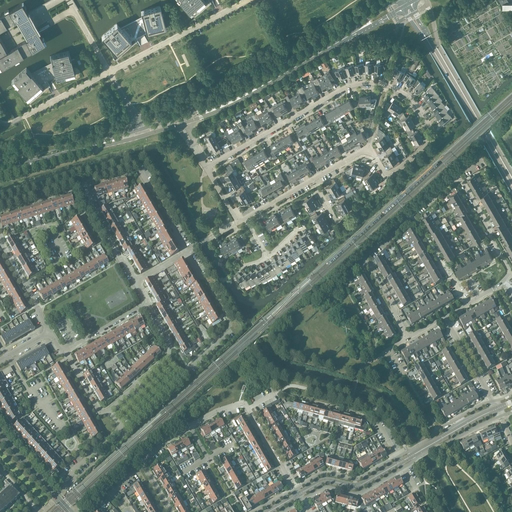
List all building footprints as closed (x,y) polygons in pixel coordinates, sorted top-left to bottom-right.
[(177,0),(191,15),(206,3),(204,0),(177,0)] [(511,3),(510,4),(507,0),(498,0),(503,7),(503,10),(511,9),(511,3)] [(0,16),(0,65),(2,68),(45,43),(29,16),(28,14),(22,3),(0,16)] [(142,17),(120,28),(117,24),(102,37),(105,40),(116,54),(131,41),(147,33),(166,28),(162,11),(160,6),(141,11),(142,17)] [(75,75),(71,58),(69,51),(50,56),(52,64),(31,74),(26,69),(12,81),(16,87),(28,100),(43,87),(41,85),(56,77),(56,80),(75,75)] [(366,75),(369,75),(370,75),(370,74),(371,74),(371,72),(375,72),(375,65),(374,65),(374,62),(370,62),(370,64),(365,64),(365,65),(366,65),(366,72),(366,75)] [(366,72),(366,65),(365,65),(364,65),(364,63),(355,65),(356,66),(357,73),(357,76),(360,76),(361,76),(361,75),(362,75),(362,74),(362,73),(366,72)] [(384,73),(385,67),(384,67),(384,63),(380,63),(380,64),(375,64),(375,65),(375,72),(375,75),(378,76),(378,75),(379,75),(379,74),(379,73),(384,73)] [(357,73),(356,66),(354,67),(354,65),(346,67),(346,69),(346,68),(348,75),(349,78),(352,77),(353,77),(353,76),(353,75),(353,74),(357,73)] [(341,81),(344,80),(344,79),(345,79),(345,78),(344,77),(348,75),(346,68),(346,69),(345,69),(344,67),(335,71),(337,76),(338,75),(341,81)] [(395,69),(392,76),(397,78),(396,79),(396,80),(397,81),(400,82),(405,73),(401,71),(402,69),(398,67),(397,70),(395,69)] [(327,72),(327,74),(323,76),(329,88),(334,85),(333,82),(335,81),(329,71),(327,72)] [(407,73),(403,80),(407,83),(406,84),(406,85),(406,86),(409,88),(416,79),(415,78),(416,77),(410,72),(408,74),(407,73)] [(317,78),(315,80),(318,86),(321,84),(324,90),(329,88),(323,76),(318,79),(317,78)] [(308,85),(309,88),(314,96),(319,93),(316,87),(318,86),(315,80),(314,78),(311,79),(313,82),(308,85)] [(421,83),(418,80),(412,86),(416,89),(415,90),(414,90),(414,91),(415,91),(415,92),(418,94),(425,87),(424,86),(426,84),(423,81),(421,83)] [(302,87),(300,88),(303,94),(306,93),(310,99),(314,96),(309,88),(305,90),(302,87)] [(426,100),(435,91),(431,87),(422,95),(425,98),(423,100),(424,101),(426,100)] [(301,96),(303,94),(300,88),(297,90),(299,93),(295,96),(300,105),(305,102),(301,96)] [(429,104),(439,95),(435,91),(436,91),(435,91),(426,100),(429,102),(426,105),(428,106),(429,104)] [(295,108),(300,105),(295,96),(290,99),(288,95),(285,97),(289,103),(291,101),(295,108)] [(432,110),(442,100),(438,96),(439,96),(439,95),(429,104),(432,107),(429,109),(431,111),(432,110)] [(357,107),(366,107),(366,105),(365,96),(359,97),(360,100),(355,101),(357,107)] [(371,99),(371,96),(365,96),(366,105),(366,107),(371,106),(372,108),(375,108),(377,99),(371,99)] [(285,100),(277,104),(283,114),(284,116),(288,113),(287,112),(288,111),(286,107),(288,106),(285,100)] [(355,109),(357,107),(355,101),(351,103),(349,100),(345,103),(349,110),(354,107),(355,109)] [(442,100),(432,110),(435,112),(432,115),(433,116),(435,115),(445,105),(441,101),(442,100)] [(386,111),(391,115),(393,112),(398,105),(393,102),(391,104),(388,103),(385,109),(387,110),(386,111)] [(277,104),(277,103),(272,106),(273,107),(270,108),(272,112),(273,114),(276,113),(278,117),(283,114),(277,104)] [(349,110),(345,103),(340,105),(344,113),(349,110)] [(340,116),(344,113),(340,105),(335,108),(340,116)] [(402,108),(398,105),(393,112),(397,115),(396,117),(399,118),(404,114),(400,111),(402,108)] [(445,106),(445,105),(435,115),(437,118),(435,120),(436,121),(437,120),(448,111),(444,107),(445,106)] [(267,110),(263,113),(263,114),(269,123),(273,120),(270,114),(272,112),(270,108),(269,106),(266,108),(267,110)] [(335,118),(340,116),(335,108),(331,111),(335,118)] [(330,121),(335,118),(331,111),(326,114),(327,117),(325,118),(328,124),(331,123),(330,121)] [(448,111),(437,120),(440,123),(438,125),(439,126),(442,124),(444,126),(453,118),(447,112),(448,111)] [(269,123),(263,114),(263,113),(258,115),(257,113),(254,115),(258,121),(260,119),(264,126),(269,123)] [(404,114),(399,118),(398,119),(402,126),(405,125),(412,121),(409,116),(406,117),(404,114)] [(254,115),(251,116),(252,117),(247,120),(248,121),(254,131),(259,129),(255,122),(258,121),(254,115)] [(320,127),(321,129),(328,124),(325,118),(322,119),(320,116),(316,119),(320,127)] [(315,130),(320,127),(316,119),(311,122),(315,130)] [(242,122),(239,123),(243,129),(246,134),(248,133),(249,134),(254,131),(248,121),(243,124),(242,122)] [(415,125),(412,121),(405,125),(407,130),(406,131),(407,133),(413,130),(412,127),(415,125)] [(311,132),(315,130),(311,122),(306,125),(311,132)] [(239,128),(234,131),(239,140),(244,137),(240,131),(243,129),(239,123),(237,125),(239,128)] [(308,134),(311,132),(306,125),(305,126),(304,124),(301,126),(302,127),(307,137),(309,135),(308,134)] [(307,137),(302,127),(301,126),(297,128),(298,130),(297,130),(298,133),(296,135),(299,141),(307,137)] [(360,129),(362,132),(357,135),(361,142),(366,139),(364,135),(366,133),(363,127),(360,129)] [(386,142),(388,141),(385,136),(386,135),(385,133),(379,128),(377,134),(380,139),(376,141),(379,146),(386,142)] [(206,143),(215,138),(217,136),(214,132),(213,132),(212,129),(206,133),(207,136),(203,138),(206,143)] [(234,143),(239,140),(234,131),(229,134),(227,130),(224,132),(226,135),(227,136),(228,138),(231,136),(234,143)] [(415,132),(413,130),(407,133),(409,136),(410,135),(413,140),(421,135),(418,131),(415,132)] [(357,135),(355,132),(351,135),(357,145),(358,144),(359,145),(362,143),(361,142),(357,135)] [(292,137),(290,134),(285,137),(289,145),(294,142),(295,144),(298,142),(294,136),(292,137)] [(351,135),(346,138),(352,148),(357,145),(351,135)] [(424,140),(421,135),(413,140),(416,145),(413,146),(415,149),(421,145),(420,143),(424,140)] [(280,140),(285,149),(290,146),(289,145),(285,137),(280,140)] [(209,148),(217,143),(215,138),(206,143),(209,148)] [(353,149),(352,148),(346,138),(341,140),(342,141),(339,143),(343,149),(345,147),(347,150),(348,150),(349,151),(353,149)] [(276,143),(281,152),(285,149),(280,140),(276,143)] [(389,147),(386,142),(379,146),(381,151),(384,149),(386,152),(392,148),(390,146),(389,147)] [(220,147),(217,143),(209,148),(207,148),(210,152),(211,152),(213,152),(215,154),(223,149),(222,146),(220,147)] [(281,152),(276,143),(271,145),(272,148),(270,150),(275,159),(277,157),(276,154),(281,152)] [(340,150),(343,149),(339,143),(337,144),(337,146),(333,149),(337,156),(342,153),(340,150)] [(397,156),(394,151),(393,151),(392,148),(386,152),(387,155),(384,156),(387,161),(395,157),(397,156)] [(327,149),(322,152),(323,154),(328,162),(332,159),(328,151),(327,149)] [(331,150),(328,151),(332,159),(337,156),(333,149),(331,150)] [(264,161),(269,159),(272,157),(268,151),(265,153),(264,150),(259,152),(264,161)] [(254,155),(260,165),(265,162),(264,161),(259,152),(254,155)] [(323,154),(319,157),(323,164),(328,162),(323,154)] [(250,158),(255,168),(260,165),(254,155),(250,158)] [(323,164),(319,157),(318,155),(314,157),(313,156),(309,158),(314,166),(316,164),(318,167),(323,164)] [(395,157),(387,161),(390,166),(393,164),(395,167),(401,163),(399,161),(397,162),(395,157)] [(244,165),(247,171),(248,172),(255,168),(250,158),(245,161),(246,164),(244,165)] [(312,167),(308,161),(301,165),(306,174),(311,171),(309,168),(312,167)] [(359,165),(355,164),(355,165),(354,165),(353,167),(345,172),(348,176),(351,174),(357,176),(359,166),(359,165)] [(228,180),(235,176),(237,175),(237,174),(235,170),(234,170),(231,165),(226,167),(228,170),(226,171),(228,174),(225,176),(228,180)] [(306,174),(301,165),(296,168),(297,169),(302,177),(306,174)] [(364,166),(361,165),(360,166),(359,166),(357,176),(362,177),(363,178),(369,170),(367,169),(365,168),(364,167),(364,166)] [(291,169),(293,172),(297,179),(302,177),(297,169),(296,168),(296,167),(291,169)] [(372,172),(369,170),(363,178),(364,179),(367,184),(376,179),(373,174),(370,176),(369,175),(372,172)] [(292,182),(297,179),(293,172),(288,175),(287,173),(284,175),(288,181),(290,179),(292,182)] [(281,173),(278,175),(281,179),(276,182),(280,189),(285,186),(283,183),(286,182),(282,176),(281,173)] [(469,181),(470,184),(481,178),(480,176),(477,178),(475,175),(467,180),(468,182),(469,181)] [(228,180),(230,185),(238,181),(235,176),(228,180)] [(339,187),(336,183),(334,178),(328,182),(328,184),(330,186),(326,189),(329,193),(339,187)] [(472,189),(480,185),(478,182),(482,180),(481,178),(470,184),(472,187),(471,187),(472,189)] [(125,192),(124,189),(128,188),(126,179),(120,180),(123,189),(122,190),(123,192),(125,192)] [(376,179),(367,184),(370,189),(369,190),(370,192),(376,189),(375,186),(379,184),(378,183),(379,182),(377,179),(376,179)] [(238,191),(244,187),(246,186),(244,182),(242,183),(240,180),(238,181),(230,185),(233,190),(236,188),(238,191)] [(275,192),(280,189),(276,182),(271,184),(275,192)] [(275,192),(271,184),(270,183),(266,185),(271,195),(275,192)] [(142,185),(134,190),(136,194),(134,195),(135,197),(137,196),(137,195),(145,190),(142,185)] [(271,195),(266,185),(258,190),(262,196),(264,194),(266,197),(271,195)] [(476,193),(486,187),(485,186),(482,188),(480,185),(472,189),(473,191),(474,191),(476,193)] [(97,197),(101,196),(102,196),(100,187),(92,189),(92,191),(95,190),(97,197)] [(245,190),(244,187),(238,191),(239,193),(236,195),(239,200),(247,196),(244,191),(245,190)] [(343,195),(342,192),(343,192),(340,187),(339,187),(329,193),(332,198),(336,196),(337,198),(343,195)] [(481,197),(480,197),(486,194),(484,191),(487,189),(486,187),(476,193),(477,196),(476,197),(478,199),(481,197)] [(137,195),(137,196),(140,200),(148,195),(145,190),(137,195)] [(449,203),(460,197),(458,194),(459,193),(458,191),(455,193),(454,194),(451,195),(449,196),(451,199),(448,201),(449,203)] [(482,202),(490,197),(489,194),(492,193),(491,191),(486,194),(480,197),(481,197),(482,200),(481,200),(482,202)] [(74,195),(66,197),(69,206),(68,206),(69,209),(71,208),(70,206),(74,205),(72,197),(74,197),(74,195)] [(151,200),(148,195),(140,200),(142,203),(140,205),(141,207),(143,205),(142,204),(151,200)] [(252,202),(251,200),(248,195),(247,196),(239,200),(242,205),(245,203),(246,206),(252,202)] [(304,201),(307,206),(315,201),(312,196),(308,199),(307,196),(301,200),(302,202),(304,201)] [(335,207),(337,211),(338,210),(349,204),(344,197),(338,200),(340,203),(336,205),(336,206),(335,207)] [(455,206),(463,201),(462,199),(461,199),(460,197),(449,203),(450,204),(453,203),(455,206)] [(486,206),(496,200),(495,199),(492,200),(490,197),(482,202),(483,204),(484,204),(486,206)] [(151,200),(142,204),(143,205),(145,209),(153,204),(151,200)] [(488,212),(496,207),(494,204),(497,202),(496,200),(486,206),(487,209),(486,210),(488,212)] [(318,206),(315,201),(307,206),(309,211),(308,212),(309,215),(315,211),(314,209),(318,206)] [(455,212),(465,206),(463,203),(464,203),(463,201),(455,206),(457,209),(454,210),(455,212)] [(156,209),(153,204),(145,209),(147,213),(145,214),(146,216),(148,214),(156,209)] [(349,204),(338,210),(337,211),(340,215),(341,214),(341,215),(345,212),(347,215),(353,212),(349,204)] [(112,211),(114,209),(113,208),(111,209),(108,205),(100,210),(103,215),(111,210),(112,211)] [(293,210),(291,206),(286,209),(291,218),(295,215),(296,217),(299,215),(296,209),(293,210)] [(459,212),(460,215),(466,212),(469,210),(467,208),(466,209),(465,206),(455,212),(456,214),(459,212)] [(491,216),(502,210),(501,208),(498,210),(496,207),(488,212),(489,213),(490,213),(491,216)] [(150,218),(159,214),(156,209),(148,214),(150,218)] [(281,218),(284,224),(292,219),(291,218),(286,209),(281,212),(283,216),(281,218)] [(114,215),(112,211),(111,210),(103,215),(106,219),(114,215)] [(493,221),(501,216),(499,213),(502,211),(502,210),(491,216),(493,218),(492,219),(493,221)] [(424,221),(425,223),(433,218),(432,215),(435,213),(434,211),(423,217),(425,220),(424,221)] [(460,215),(455,218),(456,220),(459,218),(461,221),(469,216),(468,214),(467,215),(466,212),(460,215)] [(313,218),(316,223),(325,218),(322,213),(318,215),(316,213),(310,216),(312,219),(313,218)] [(159,214),(150,218),(153,222),(150,223),(151,225),(154,224),(153,223),(161,218),(159,214)] [(281,225),(284,224),(281,218),(278,219),(276,215),(275,215),(274,214),(271,216),(271,217),(271,218),(276,226),(281,224),(281,225)] [(117,220),(119,219),(118,217),(116,218),(114,215),(106,219),(108,224),(117,219),(117,220)] [(461,227),(471,221),(469,219),(470,218),(469,216),(461,221),(463,224),(460,226),(461,227)] [(497,225),(507,219),(506,217),(503,219),(501,216),(493,221),(494,223),(495,222),(497,225)] [(82,222),(79,217),(71,222),(73,225),(73,226),(82,222)] [(156,228),(164,223),(161,218),(153,223),(154,224),(156,228)] [(271,229),(276,226),(271,218),(266,221),(268,225),(266,226),(269,232),(272,231),(271,229)] [(316,223),(319,228),(328,223),(325,218),(316,223)] [(435,221),(433,218),(425,223),(426,225),(427,224),(429,227),(439,221),(438,219),(435,221)] [(119,224),(117,220),(117,219),(108,224),(111,229),(119,224)] [(498,230),(507,225),(505,222),(508,221),(507,219),(497,225),(498,228),(497,228),(498,230)] [(440,223),(439,221),(429,227),(430,230),(429,230),(431,232),(439,227),(437,224),(440,223)] [(466,230),(475,225),(473,223),(473,224),(471,221),(461,227),(462,229),(465,227),(466,230)] [(73,225),(71,227),(72,229),(74,227),(76,231),(84,226),(82,222),(73,226),(73,225)] [(159,232),(165,229),(167,228),(164,223),(156,228),(159,232)] [(330,227),(328,223),(319,228),(322,232),(320,233),(322,236),(328,233),(326,230),(330,227)] [(122,229),(125,228),(124,226),(121,228),(119,224),(111,229),(114,233),(122,229)] [(466,237),(476,231),(475,228),(476,227),(475,225),(466,230),(468,233),(465,235),(466,237)] [(502,234),(511,228),(511,227),(508,228),(507,225),(498,230),(500,232),(502,234)] [(79,236),(87,231),(84,226),(76,231),(78,235),(79,236)] [(440,230),(439,227),(431,232),(432,234),(433,234),(434,236),(445,230),(444,229),(440,230)] [(504,240),(511,235),(510,232),(511,230),(511,228),(502,234),(504,237),(503,238),(504,240)] [(125,233),(122,229),(114,233),(117,238),(125,233)] [(159,238),(167,233),(165,229),(159,232),(156,233),(157,234),(159,238)] [(304,234),(301,236),(307,247),(312,244),(307,236),(308,235),(306,230),(303,232),(304,234)] [(407,236),(408,239),(417,234),(416,232),(415,232),(413,230),(403,236),(404,237),(407,236)] [(445,230),(434,236),(436,239),(435,239),(436,241),(444,237),(442,234),(445,232),(445,230)] [(78,235),(76,236),(77,238),(79,236),(82,240),(90,236),(87,231),(79,236),(78,235)] [(472,239),(480,235),(479,233),(478,233),(476,231),(466,237),(467,238),(470,236),(472,239)] [(128,239),(130,237),(129,236),(127,237),(125,233),(117,238),(119,243),(127,238),(128,239)] [(162,244),(162,243),(170,238),(167,233),(159,238),(161,242),(159,244),(160,245),(162,244)] [(418,236),(417,234),(408,239),(410,242),(407,243),(408,245),(418,239),(417,236),(418,236)] [(300,238),(297,240),(303,251),(308,248),(307,247),(301,236),(300,235),(299,236),(300,238)] [(472,239),(473,242),(470,244),(471,246),(482,240),(480,237),(481,237),(480,235),(472,239)] [(18,241),(20,240),(19,238),(17,240),(15,236),(7,240),(9,245),(18,241)] [(84,245),(93,240),(90,236),(82,240),(84,244),(84,245)] [(231,241),(232,240),(237,249),(238,251),(245,246),(241,240),(239,242),(236,238),(235,237),(231,239),(231,241)] [(444,237),(436,241),(437,243),(438,243),(440,246),(450,240),(449,238),(446,240),(444,237)] [(128,239),(127,238),(119,243),(122,247),(130,243),(128,239)] [(162,244),(165,248),(173,243),(170,238),(162,243),(162,244)] [(296,242),(293,244),(299,255),(304,252),(303,251),(297,240),(296,239),(294,240),(296,242)] [(412,245),(414,248),(422,243),(421,241),(420,242),(418,239),(408,245),(409,247),(412,245)] [(84,244),(81,245),(82,247),(85,246),(87,250),(95,245),(93,240),(84,245),(84,244)] [(232,252),(237,249),(232,240),(231,241),(227,243),(232,252)] [(441,251),(450,246),(448,243),(451,241),(450,240),(440,246),(441,248),(440,249),(441,251)] [(18,241),(9,245),(12,250),(20,245),(18,241)] [(222,246),(224,250),(222,252),(225,258),(228,256),(227,255),(232,252),(227,243),(226,242),(222,244),(223,246),(222,246)] [(133,247),(130,243),(122,247),(125,252),(127,251),(133,247)] [(176,247),(173,243),(165,248),(167,251),(164,253),(165,255),(168,253),(167,252),(176,247)] [(295,259),(300,256),(299,255),(293,244),(292,243),(290,244),(292,247),(288,249),(295,259)] [(423,245),(422,243),(414,248),(416,251),(413,253),(413,254),(424,248),(422,246),(423,245)] [(23,251),(26,249),(25,248),(22,249),(20,245),(12,250),(15,255),(23,250),(23,251)] [(133,247),(127,251),(130,255),(138,251),(136,247),(135,246),(133,247)] [(450,246),(441,251),(442,253),(443,252),(445,255),(455,249),(454,247),(451,249),(450,246)] [(167,252),(168,253),(170,257),(178,252),(176,247),(167,252)] [(295,259),(288,249),(288,247),(286,248),(288,251),(284,253),(290,264),(291,263),(296,261),(295,259)] [(417,254),(419,257),(427,253),(426,251),(425,251),(424,248),(413,254),(414,256),(417,254)] [(143,253),(140,249),(138,251),(130,255),(132,260),(140,255),(141,256),(144,255),(143,253)] [(456,251),(455,249),(445,255),(447,258),(446,258),(447,260),(455,256),(453,252),(456,251)] [(484,254),(488,263),(490,261),(490,260),(493,259),(487,249),(485,250),(487,253),(484,254)] [(23,250),(15,255),(17,259),(26,255),(23,251),(23,250)] [(280,257),(285,266),(286,266),(290,264),(291,265),(291,263),(290,264),(284,253),(283,251),(282,252),(283,255),(280,257)] [(377,266),(385,262),(387,260),(382,252),(381,253),(376,258),(377,260),(374,262),(375,264),(376,263),(377,266)] [(418,262),(419,264),(429,258),(428,255),(429,254),(427,253),(419,257),(421,260),(418,262)] [(479,253),(477,254),(483,264),(486,263),(487,264),(488,263),(484,254),(481,256),(479,253)] [(483,264),(477,254),(476,255),(477,258),(474,260),(479,268),(481,267),(481,266),(483,264)] [(29,260),(31,259),(30,257),(28,258),(26,255),(17,259),(20,264),(28,259),(29,260)] [(98,258),(94,260),(99,268),(104,266),(99,257),(100,257),(98,255),(97,256),(98,258)] [(99,257),(104,266),(108,263),(104,255),(100,257),(99,257)] [(132,260),(135,265),(143,260),(141,256),(140,255),(132,260)] [(285,266),(280,257),(279,255),(278,256),(279,259),(276,261),(282,272),(287,269),(286,266),(285,266)] [(274,262),(271,264),(277,275),(282,272),(276,261),(274,258),(273,259),(274,262)] [(423,264),(425,267),(433,262),(432,260),(431,260),(429,258),(419,264),(420,265),(423,264)] [(470,258),(468,259),(474,270),(477,268),(477,269),(479,268),(474,260),(471,262),(470,258)] [(31,264),(29,260),(28,259),(20,264),(23,269),(31,264)] [(468,263),(465,265),(470,273),(472,272),(471,271),(474,270),(468,259),(466,260),(468,263)] [(89,263),(85,266),(90,274),(94,271),(90,263),(90,262),(89,260),(87,261),(89,263)] [(94,260),(90,262),(90,263),(94,271),(99,268),(94,260)] [(146,266),(149,264),(148,262),(145,264),(143,260),(135,265),(138,269),(146,265),(146,266)] [(174,264),(177,268),(177,269),(185,265),(183,260),(174,264)] [(378,269),(379,271),(387,266),(386,263),(389,262),(388,260),(387,260),(385,262),(377,266),(379,269),(378,269)] [(424,273),(435,267),(433,264),(434,264),(433,262),(425,267),(426,270),(423,271),(424,273)] [(266,267),(272,278),(277,275),(271,264),(268,266),(266,263),(264,264),(266,267)] [(34,269),(37,268),(36,266),(33,268),(31,264),(23,269),(26,273),(34,269)] [(470,273),(465,265),(462,267),(460,264),(459,265),(465,275),(467,274),(468,275),(470,273)] [(79,269),(76,271),(80,279),(85,276),(80,268),(81,268),(80,265),(78,266),(79,269)] [(149,270),(146,266),(146,265),(138,269),(140,274),(149,270)] [(178,270),(180,274),(188,269),(185,265),(177,269),(177,268),(174,270),(175,272),(178,270)] [(465,275),(459,265),(457,266),(459,269),(456,271),(460,279),(462,278),(462,277),(465,275)] [(90,274),(85,266),(81,268),(80,268),(85,276),(90,274)] [(259,267),(261,270),(267,280),(272,278),(266,267),(263,269),(261,266),(259,267)] [(381,273),(383,275),(393,269),(392,268),(389,269),(387,266),(379,271),(380,273),(381,273)] [(430,276),(438,271),(437,269),(436,270),(435,267),(424,273),(425,275),(428,273),(430,276)] [(26,273),(28,278),(37,273),(34,269),(26,273)] [(191,274),(188,269),(180,274),(182,278),(183,279),(191,274)] [(255,271),(262,282),(261,282),(262,283),(267,280),(261,270),(258,272),(256,269),(254,270),(255,271)] [(384,281),(387,279),(393,276),(391,273),(394,271),(393,269),(383,275),(384,278),(383,279),(384,281)] [(249,271),(250,273),(256,284),(256,285),(261,282),(262,282),(255,271),(252,273),(250,270),(249,271)] [(71,285),(76,282),(71,274),(72,273),(70,271),(69,272),(70,274),(66,276),(71,285)] [(71,274),(76,282),(80,279),(76,271),(72,273),(71,274)] [(438,271),(430,276),(432,279),(429,281),(430,282),(440,276),(438,274),(439,273),(438,271)] [(1,281),(9,277),(6,272),(0,275),(0,279),(0,280),(1,281)] [(251,286),(256,284),(250,273),(246,275),(245,272),(243,273),(244,274),(250,285),(251,286)] [(355,283),(356,285),(366,279),(364,276),(365,276),(364,273),(356,278),(358,281),(355,283)] [(393,276),(387,279),(389,282),(388,282),(389,284),(397,279),(396,276),(399,275),(398,273),(393,276)] [(194,279),(191,274),(183,279),(182,278),(180,279),(181,281),(180,281),(181,283),(182,282),(183,285),(185,283),(194,279)] [(240,284),(242,288),(244,286),(245,288),(250,285),(244,274),(241,276),(239,274),(237,275),(238,275),(241,280),(242,282),(240,284)] [(62,290),(66,287),(62,279),(61,276),(59,277),(61,280),(57,282),(62,290)] [(62,279),(66,287),(71,285),(66,276),(62,279)] [(440,276),(430,282),(431,284),(434,282),(435,285),(444,281),(442,279),(440,276)] [(0,283),(1,282),(4,286),(12,281),(9,277),(1,281),(0,280),(0,283)] [(148,287),(156,282),(155,281),(153,277),(145,282),(148,287)] [(156,283),(159,281),(158,279),(155,281),(156,282),(148,287),(150,291),(159,286),(156,283)] [(196,283),(194,279),(185,283),(188,287),(188,288),(190,287),(196,283)] [(360,285),(361,288),(370,283),(368,281),(367,281),(366,279),(356,285),(357,286),(360,285)] [(399,282),(397,279),(389,284),(390,286),(391,285),(393,288),(403,282),(402,281),(399,282)] [(6,291),(14,286),(12,281),(4,286),(6,290),(6,291)] [(52,295),(57,293),(52,285),(53,284),(52,282),(50,283),(51,285),(48,287),(52,295)] [(57,282),(53,284),(52,285),(57,293),(62,290),(57,282)] [(196,283),(190,287),(193,291),(201,287),(198,282),(196,283)] [(393,291),(395,293),(403,289),(401,286),(404,284),(403,282),(393,288),(394,291),(393,291)] [(371,285),(370,283),(361,288),(363,291),(360,292),(361,294),(371,288),(370,285),(371,285)] [(7,292),(9,295),(17,291),(14,286),(6,291),(6,290),(3,291),(4,293),(7,292)] [(153,296),(161,291),(161,290),(159,286),(150,291),(153,296)] [(43,301),(48,298),(43,290),(44,289),(42,287),(41,288),(42,290),(38,293),(43,301)] [(43,290),(48,298),(52,295),(48,287),(44,289),(43,290)] [(204,291),(201,287),(193,291),(195,295),(196,296),(204,291)] [(373,291),(371,288),(361,294),(362,296),(365,294),(367,297),(372,294),(375,292),(374,290),(373,291)] [(162,292),(164,290),(163,289),(161,290),(161,291),(153,296),(156,301),(164,296),(162,292)] [(405,292),(403,289),(395,293),(396,295),(397,295),(398,298),(409,292),(408,290),(405,292)] [(12,300),(20,295),(17,291),(9,295),(11,299),(12,300)] [(196,297),(198,301),(207,296),(204,291),(196,296),(195,295),(193,297),(194,298),(196,297)] [(448,295),(445,296),(450,305),(452,303),(451,303),(454,301),(448,291),(446,292),(448,295)] [(410,293),(409,292),(398,298),(400,300),(399,301),(400,303),(408,298),(406,295),(410,293)] [(169,299),(167,294),(164,296),(156,301),(158,305),(164,302),(165,302),(169,299)] [(372,294),(367,297),(361,300),(363,302),(366,300),(367,303),(376,298),(374,296),(373,297),(372,294)] [(12,301),(14,305),(23,300),(20,295),(12,300),(11,299),(9,301),(10,302),(12,301)] [(448,306),(450,305),(445,296),(442,298),(440,295),(439,296),(445,306),(447,305),(448,306)] [(209,301),(207,296),(198,301),(201,305),(209,301)] [(439,300),(436,302),(440,310),(442,309),(442,308),(445,306),(439,296),(437,297),(439,300)] [(377,300),(376,298),(367,303),(369,306),(366,308),(367,309),(377,303),(376,301),(377,300)] [(408,298),(400,303),(401,305),(402,304),(404,307),(414,301),(413,299),(410,301),(408,298)] [(490,302),(487,303),(493,313),(495,312),(493,309),(496,308),(491,299),(489,301),(490,302)] [(17,309),(25,305),(23,300),(14,305),(17,309)] [(431,300),(429,301),(435,312),(438,310),(438,311),(440,310),(436,302),(433,303),(431,300)] [(202,306),(204,310),(212,305),(209,301),(201,305),(198,306),(199,308),(202,306)] [(429,305),(426,307),(431,315),(433,314),(432,313),(435,312),(429,301),(427,302),(429,305)] [(164,302),(158,305),(156,306),(159,311),(167,306),(165,302),(164,302)] [(371,309),(373,312),(381,308),(380,306),(379,306),(377,303),(367,309),(368,311),(371,309)] [(484,304),(482,305),(487,313),(490,311),(491,314),(493,313),(487,303),(484,305),(484,304)] [(28,309),(25,305),(17,309),(14,310),(15,312),(18,310),(20,314),(28,309)] [(204,310),(206,314),(207,315),(215,310),(212,305),(204,310)] [(481,307),(478,309),(484,319),(485,318),(484,315),(487,313),(482,305),(480,306),(481,307)] [(167,306),(159,311),(162,316),(170,311),(169,310),(167,306)] [(431,315),(426,307),(423,309),(422,306),(420,307),(426,317),(429,316),(429,317),(431,315)] [(426,317),(420,307),(418,308),(420,311),(417,313),(422,321),(424,320),(423,319),(426,317)] [(382,309),(381,308),(373,312),(374,315),(371,317),(372,319),(383,313),(381,310),(382,309)] [(170,312),(173,311),(172,309),(169,310),(170,311),(162,316),(164,320),(173,316),(170,312)] [(475,309),(473,310),(477,318),(480,317),(482,320),(484,319),(478,309),(475,310),(475,309)] [(218,315),(215,310),(207,315),(206,314),(204,315),(205,317),(207,316),(209,319),(218,315)] [(474,320),(477,318),(473,310),(471,311),(471,312),(468,314),(474,324),(476,323),(474,320)] [(422,321),(417,313),(414,314),(412,311),(410,312),(416,323),(419,321),(420,322),(422,321)] [(416,323),(410,312),(409,313),(411,316),(407,318),(412,326),(414,325),(414,324),(416,323)] [(384,315),(383,313),(372,319),(373,320),(376,319),(378,322),(386,317),(385,315),(384,315)] [(473,325),(474,324),(468,314),(466,315),(465,315),(463,316),(468,324),(471,322),(473,325)] [(222,322),(218,315),(209,319),(212,324),(219,321),(220,323),(222,322)] [(173,316),(164,320),(167,325),(175,320),(173,316)] [(465,326),(468,324),(463,316),(461,317),(462,318),(459,319),(465,330),(467,329),(465,326)] [(140,317),(135,320),(140,328),(141,328),(145,325),(140,317)] [(387,319),(386,317),(378,322),(380,325),(377,326),(378,328),(388,322),(386,319),(387,319)] [(497,323),(499,326),(507,321),(506,319),(505,320),(503,317),(493,323),(494,325),(497,323)] [(176,321),(178,320),(177,318),(175,320),(167,325),(170,330),(178,325),(176,321)] [(130,323),(135,331),(139,329),(140,331),(142,330),(141,328),(140,328),(135,320),(130,323)] [(29,321),(15,329),(1,337),(5,346),(31,331),(31,332),(34,330),(29,321)] [(497,331),(498,333),(509,327),(507,324),(508,323),(507,321),(499,326),(500,329),(497,331)] [(382,328),(383,331),(392,326),(391,324),(390,325),(388,322),(378,328),(379,330),(382,328)] [(131,333),(135,331),(130,323),(126,325),(131,333)] [(131,333),(126,325),(121,328),(126,336),(130,334),(131,336),(133,335),(131,333)] [(173,334),(181,330),(180,329),(178,325),(170,330),(173,334)] [(393,328),(392,326),(383,331),(385,334),(382,336),(383,337),(393,331),(392,329),(393,328)] [(502,333),(504,336),(511,330),(511,329),(510,329),(509,327),(498,333),(499,334),(502,333)] [(121,339),(122,338),(126,336),(121,328),(116,331),(121,339)] [(181,331),(184,329),(183,328),(180,329),(181,330),(173,334),(175,339),(183,334),(181,331)] [(511,330),(504,336),(506,338),(503,340),(504,342),(511,337),(511,330)] [(116,331),(112,333),(117,342),(120,339),(122,342),(123,341),(122,338),(121,339),(116,331)] [(395,334),(393,331),(383,337),(384,339),(387,337),(389,340),(397,336),(396,334),(395,334)] [(436,332),(434,333),(438,341),(441,339),(443,342),(445,341),(439,331),(436,333),(436,332)] [(471,340),(470,340),(471,342),(479,337),(477,334),(480,333),(479,331),(469,337),(471,340)] [(112,344),(113,344),(117,342),(112,333),(107,336),(112,344)] [(438,341),(434,333),(432,334),(432,335),(430,336),(436,347),(437,346),(436,343),(438,341)] [(183,334),(175,339),(178,344),(186,339),(186,338),(183,334)] [(113,344),(112,344),(107,336),(102,339),(107,347),(111,345),(112,347),(114,346),(113,344)] [(424,338),(429,346),(432,345),(434,348),(436,347),(430,336),(427,338),(426,337),(424,338)] [(189,344),(187,340),(189,339),(188,337),(186,338),(186,339),(178,344),(181,348),(189,344)] [(481,340),(479,337),(471,342),(472,344),(473,344),(475,346),(485,340),(484,339),(481,340)] [(420,342),(426,352),(428,351),(426,348),(429,346),(424,338),(422,339),(423,340),(420,342)] [(103,350),(103,349),(107,347),(102,339),(98,342),(103,350)] [(475,350),(476,352),(485,347),(483,344),(486,342),(485,340),(475,346),(476,349),(475,350)] [(98,342),(93,344),(98,352),(102,350),(103,353),(105,352),(103,349),(103,350),(98,342)] [(191,342),(189,344),(181,348),(182,350),(181,350),(181,351),(182,353),(183,353),(188,351),(189,353),(195,350),(191,342)] [(415,344),(420,352),(423,350),(425,353),(426,352),(420,342),(418,343),(417,342),(415,344)] [(93,355),(94,355),(98,352),(93,344),(88,347),(93,355)] [(411,347),(417,358),(419,357),(417,354),(420,352),(415,344),(413,345),(414,346),(411,347)] [(41,349),(21,361),(16,364),(21,372),(49,355),(44,346),(40,348),(41,349)] [(150,350),(157,357),(161,353),(155,346),(151,349),(150,350)] [(88,347),(84,350),(89,358),(92,356),(94,358),(95,357),(94,355),(93,355),(88,347)] [(151,349),(149,347),(148,349),(150,351),(146,353),(153,360),(157,357),(150,350),(151,349)] [(417,358),(411,347),(408,349),(408,348),(406,349),(410,357),(413,355),(415,359),(417,358)] [(486,350),(485,347),(476,352),(477,354),(478,353),(480,356),(490,350),(489,348),(486,350)] [(443,354),(445,357),(453,353),(452,351),(451,351),(449,348),(439,354),(440,356),(443,354)] [(410,357),(406,349),(404,350),(404,351),(401,353),(402,354),(404,357),(407,363),(409,362),(407,359),(410,357)] [(90,360),(89,358),(84,350),(79,352),(84,361),(85,360),(86,362),(90,360)] [(491,351),(490,350),(480,356),(482,358),(481,359),(482,361),(490,356),(488,353),(491,351)] [(86,362),(85,360),(84,361),(79,352),(74,355),(79,363),(83,361),(84,363),(86,362)] [(143,357),(149,364),(153,360),(146,353),(143,356),(143,357)] [(443,362),(444,364),(455,358),(453,355),(454,355),(453,353),(445,357),(446,360),(443,362)] [(143,356),(141,354),(140,356),(142,358),(139,361),(145,368),(149,364),(143,357),(143,356)] [(492,359),(490,356),(482,361),(483,363),(484,362),(485,365),(496,359),(495,357),(492,359)] [(456,361),(455,358),(444,364),(445,366),(448,364),(450,367),(458,362),(457,360),(456,361)] [(497,361),(496,359),(485,365),(487,368),(486,368),(487,370),(495,366),(494,363),(497,361)] [(139,361),(135,364),(141,371),(145,368),(139,361)] [(135,364),(133,362),(132,363),(134,365),(131,368),(137,375),(141,371),(135,364)] [(416,372),(417,373),(425,369),(423,366),(427,364),(425,362),(415,368),(417,371),(416,372)] [(459,364),(458,362),(450,367),(452,370),(449,372),(450,373),(460,367),(458,364),(459,364)] [(55,374),(54,373),(62,369),(60,364),(51,368),(54,372),(51,374),(52,376),(55,374)] [(462,370),(460,367),(450,373),(451,375),(454,373),(455,376),(464,371),(463,369),(462,370)] [(133,379),(137,375),(131,368),(127,371),(127,372),(133,379)] [(8,386),(6,382),(4,377),(9,374),(7,369),(0,372),(0,406),(10,424),(23,416),(18,408),(21,406),(20,404),(17,406),(12,398),(15,397),(14,395),(11,397),(6,388),(9,387),(9,388),(12,386),(11,384),(8,386)] [(54,373),(55,374),(57,378),(65,373),(62,369),(54,373)] [(127,371),(125,369),(124,370),(126,372),(123,375),(129,382),(133,379),(127,372),(127,371)] [(421,378),(431,372),(430,370),(427,372),(425,369),(417,373),(418,375),(419,375),(421,378)] [(96,376),(98,374),(97,372),(95,374),(93,370),(84,375),(87,379),(95,375),(96,376)] [(465,373),(464,371),(455,376),(457,379),(454,381),(455,383),(465,377),(464,374),(465,373)] [(431,372),(421,378),(422,380),(421,381),(422,383),(431,378),(429,375),(432,373),(431,372)] [(68,378),(65,373),(57,378),(59,382),(57,383),(58,385),(60,383),(68,378)] [(98,379),(96,376),(95,375),(87,379),(90,384),(98,379)] [(119,379),(125,386),(129,382),(123,375),(119,378),(119,379)] [(502,381),(506,389),(508,389),(507,388),(510,386),(505,375),(504,376),(505,379),(502,381)] [(119,378),(117,376),(116,378),(118,380),(114,383),(121,390),(125,386),(119,379),(119,378)] [(455,383),(456,384),(459,382),(461,386),(469,381),(468,379),(467,379),(465,377),(455,383)] [(60,383),(62,387),(71,383),(68,378),(60,383)] [(426,387),(436,381),(435,379),(432,381),(431,378),(422,383),(423,385),(424,384),(426,387)] [(101,385),(104,383),(103,382),(100,383),(98,379),(90,384),(93,389),(101,384),(101,385)] [(506,389),(502,381),(499,382),(497,379),(495,380),(500,391),(503,389),(504,390),(506,389)] [(436,381),(426,387),(428,390),(427,390),(428,392),(436,387),(434,384),(437,383),(436,381)] [(73,387),(71,383),(62,387),(65,391),(62,392),(63,394),(66,393),(65,392),(73,387)] [(93,389),(95,393),(104,389),(101,385),(101,384),(93,389)] [(66,393),(68,397),(76,392),(73,387),(65,392),(66,393)] [(436,387),(428,392),(429,394),(430,394),(431,396),(442,390),(441,389),(438,390),(436,387)] [(107,394),(109,393),(108,391),(106,392),(104,389),(95,393),(98,398),(106,393),(107,394)] [(469,395),(474,403),(476,402),(476,401),(479,399),(473,389),(471,390),(472,393),(469,395)] [(431,396),(433,399),(432,400),(433,402),(441,397),(440,394),(443,392),(442,390),(431,396)] [(79,397),(76,392),(68,397),(70,400),(68,402),(69,404),(71,402),(71,401),(79,397)] [(107,394),(106,393),(98,398),(101,403),(109,398),(107,394)] [(463,394),(469,405),(472,403),(472,404),(474,403),(469,395),(467,396),(465,393),(463,394)] [(460,400),(465,408),(467,407),(466,406),(469,405),(463,394),(461,395),(463,398),(460,400)] [(71,401),(71,402),(73,406),(81,401),(79,397),(71,401)] [(454,400),(460,410),(462,409),(463,409),(465,408),(460,400),(457,402),(455,399),(454,400)] [(457,412),(460,410),(454,400),(452,401),(454,404),(451,405),(456,414),(458,413),(457,412)] [(76,412),(76,411),(84,406),(81,401),(73,406),(75,410),(73,411),(74,413),(76,412)] [(289,408),(297,411),(300,402),(294,401),(293,404),(288,402),(283,405),(286,410),(289,408)] [(297,413),(302,414),(303,412),(305,404),(300,402),(297,411),(297,413)] [(272,408),(270,404),(263,409),(264,412),(262,413),(265,418),(272,414),(269,409),(272,408)] [(444,405),(450,416),(453,414),(454,415),(456,414),(451,405),(448,407),(446,404),(444,405)] [(444,405),(443,406),(444,409),(441,411),(446,419),(448,418),(448,417),(450,416),(444,405)] [(76,411),(76,412),(79,415),(87,411),(84,406),(76,411)] [(326,409),(323,418),(323,420),(328,421),(331,411),(326,409)] [(82,421),(81,420),(90,415),(87,411),(79,415),(81,419),(79,420),(80,422),(82,421)] [(331,411),(328,421),(328,422),(333,423),(336,412),(331,411)] [(267,423),(275,418),(277,417),(275,412),(272,414),(265,418),(267,423)] [(336,412),(333,423),(338,425),(341,413),(336,412)] [(344,426),(344,425),(346,415),(341,413),(338,425),(338,426),(339,427),(340,425),(344,426)] [(81,420),(82,421),(84,425),(92,420),(90,415),(81,420)] [(346,415),(344,425),(344,426),(349,427),(352,416),(346,415)] [(233,420),(237,428),(240,426),(247,422),(244,417),(242,418),(240,416),(233,420)] [(352,416),(349,427),(354,429),(357,418),(352,416)] [(13,428),(20,436),(53,472),(64,463),(61,459),(63,457),(62,455),(59,458),(53,451),(56,449),(55,447),(52,450),(46,443),(49,441),(47,439),(45,442),(39,435),(41,433),(40,431),(37,434),(31,427),(34,425),(33,423),(30,426),(23,418),(13,428)] [(277,423),(275,418),(267,423),(270,427),(277,423)] [(363,431),(365,424),(361,423),(362,419),(357,418),(354,429),(363,431)] [(215,421),(219,429),(221,431),(222,430),(221,428),(224,426),(220,419),(215,421)] [(95,425),(92,420),(84,425),(86,428),(84,430),(85,432),(87,430),(87,429),(95,425)] [(215,432),(219,429),(215,421),(210,424),(215,432)] [(240,426),(242,431),(250,426),(247,422),(240,426)] [(273,432),(282,426),(284,426),(283,424),(281,425),(280,422),(277,423),(270,427),(273,432)] [(210,424),(206,427),(210,434),(215,432),(210,424)] [(87,429),(87,430),(90,434),(98,429),(95,425),(87,429)] [(201,433),(203,438),(205,437),(210,434),(206,427),(204,428),(203,426),(200,428),(202,432),(201,433)] [(250,426),(242,431),(240,432),(241,434),(244,433),(245,435),(253,431),(250,426)] [(275,437),(285,431),(282,426),(273,432),(275,437)] [(489,430),(494,440),(501,437),(498,429),(496,430),(495,427),(489,430)] [(92,439),(100,434),(98,429),(90,434),(92,438),(89,439),(90,441),(93,439),(92,439)] [(485,432),(488,440),(489,442),(494,440),(489,430),(485,432)] [(245,435),(248,440),(255,436),(253,431),(245,435)] [(284,434),(286,433),(285,431),(275,437),(278,441),(286,437),(284,434)] [(488,440),(485,432),(479,434),(483,442),(488,440)] [(249,442),(251,445),(258,441),(259,440),(257,437),(256,437),(255,436),(248,440),(246,441),(247,443),(249,442)] [(281,446),(288,442),(290,441),(288,436),(286,437),(278,441),(281,446)] [(470,438),(474,446),(476,449),(482,445),(478,437),(476,438),(475,436),(470,438)] [(181,441),(186,448),(187,451),(194,447),(192,444),(190,445),(186,438),(181,441)] [(474,446),(470,438),(465,441),(470,449),(474,446)] [(181,451),(186,448),(181,441),(177,444),(181,451)] [(251,445),(253,450),(261,445),(258,441),(251,445)] [(470,449),(465,441),(460,444),(465,452),(470,449)] [(288,442),(281,446),(283,451),(291,446),(288,442)] [(213,443),(208,446),(211,452),(216,449),(213,443)] [(176,454),(181,451),(177,444),(172,446),(176,454)] [(256,454),(263,450),(261,445),(253,450),(256,454)] [(176,454),(172,446),(167,449),(171,457),(176,454)] [(286,455),(294,451),(291,446),(283,451),(286,455)] [(386,456),(380,446),(376,450),(381,459),(386,456)] [(493,456),(494,458),(496,457),(499,462),(507,457),(504,452),(505,452),(503,449),(494,454),(493,456)] [(259,459),(266,455),(263,450),(256,454),(259,459)] [(381,459),(376,450),(371,453),(377,462),(381,459)] [(286,455),(289,460),(296,456),(294,451),(286,455)] [(192,455),(193,457),(195,461),(200,458),(197,453),(194,454),(192,455)] [(377,462),(371,453),(369,454),(369,453),(366,454),(372,465),(377,462)] [(372,465),(366,454),(361,457),(367,467),(372,465)] [(261,464),(269,459),(270,458),(268,455),(267,456),(266,455),(259,459),(261,464)] [(324,466),(318,456),(313,459),(319,469),(324,466)] [(361,457),(357,460),(362,470),(367,467),(361,457)] [(499,462),(501,466),(500,467),(501,470),(511,464),(511,463),(510,461),(510,462),(507,457),(499,462)] [(223,467),(231,462),(228,458),(221,462),(223,467)] [(264,468),(272,464),(269,459),(261,464),(264,468)] [(319,469),(313,459),(309,462),(310,464),(314,471),(319,469)] [(223,467),(226,471),(234,467),(231,462),(223,467)] [(264,468),(267,473),(276,468),(274,465),(272,466),(272,464),(264,468)] [(314,471),(310,464),(305,467),(310,474),(314,471)] [(153,470),(154,471),(153,471),(155,475),(164,470),(161,465),(153,470)] [(234,467),(226,471),(229,476),(236,472),(234,467)] [(305,477),(301,469),(299,467),(294,470),(300,479),(305,477)] [(301,469),(305,477),(310,474),(305,467),(301,469)] [(168,473),(166,469),(164,470),(155,475),(157,479),(158,478),(159,479),(168,473)] [(197,476),(200,481),(207,476),(204,471),(200,474),(197,476)] [(231,481),(239,476),(236,472),(229,476),(231,481)] [(162,484),(169,479),(171,478),(168,473),(159,479),(162,484)] [(207,476),(200,481),(198,482),(200,486),(202,485),(210,481),(207,476)] [(239,476),(231,481),(234,485),(242,481),(239,476)] [(396,478),(393,479),(398,487),(403,485),(399,478),(397,479),(396,478)] [(162,484),(164,488),(172,484),(169,479),(162,484)] [(389,483),(393,490),(398,487),(393,479),(391,481),(391,482),(389,483)] [(202,485),(205,490),(212,486),(212,484),(213,483),(211,480),(210,481),(202,485)] [(234,485),(237,490),(244,486),(242,481),(234,485)] [(278,482),(274,485),(278,492),(283,489),(278,482)] [(0,511),(1,511),(2,511),(7,507),(7,506),(11,502),(12,503),(17,498),(16,497),(19,495),(10,486),(10,485),(8,483),(6,485),(5,486),(7,489),(2,493),(3,494),(0,496),(0,511)] [(134,487),(136,492),(144,488),(141,483),(134,487)] [(393,490),(389,483),(387,484),(387,483),(384,485),(389,493),(393,490)] [(164,488),(167,493),(174,489),(172,484),(164,488)] [(268,485),(263,488),(264,490),(269,498),(273,495),(269,487),(268,485)] [(273,495),(275,494),(276,495),(279,493),(278,492),(274,485),(269,487),(273,495)] [(380,488),(384,495),(389,493),(384,485),(381,486),(382,487),(380,488)] [(208,495),(215,490),(212,486),(205,490),(208,495)] [(136,492),(139,497),(146,492),(144,488),(136,492)] [(375,490),(379,498),(384,495),(380,488),(378,490),(377,489),(375,490)] [(177,493),(174,489),(167,493),(170,498),(177,493)] [(208,495),(210,499),(218,495),(217,494),(218,493),(216,489),(215,490),(208,495)] [(269,498),(264,490),(260,493),(264,500),(269,498)] [(371,494),(375,501),(379,498),(375,490),(372,492),(372,493),(371,494)] [(334,500),(334,497),(332,496),(330,498),(328,494),(327,492),(326,491),(323,493),(324,494),(322,495),(326,502),(331,500),(334,500)] [(139,497),(142,501),(149,497),(146,492),(139,497)] [(180,498),(177,493),(170,498),(172,502),(180,498)] [(255,496),(259,503),(264,500),(260,493),(255,496)] [(365,496),(371,506),(372,505),(376,503),(375,501),(371,494),(369,495),(368,494),(365,496)] [(418,499),(416,494),(411,497),(409,495),(408,496),(409,498),(408,498),(411,503),(418,499)] [(210,499),(208,501),(210,506),(221,500),(220,500),(222,499),(220,496),(219,496),(218,495),(210,499)] [(326,502),(322,495),(320,496),(319,495),(317,497),(321,505),(326,502)] [(340,505),(343,496),(340,495),(339,496),(337,495),(336,498),(334,497),(334,500),(336,501),(335,503),(340,505)] [(255,506),(250,498),(249,496),(245,499),(246,501),(248,505),(250,508),(255,506)] [(255,496),(250,498),(255,506),(259,503),(255,496)] [(361,504),(360,507),(361,507),(363,508),(364,509),(366,508),(368,508),(371,506),(365,496),(363,497),(363,498),(361,499),(363,503),(361,504)] [(142,501),(144,506),(152,502),(149,497),(142,501)] [(317,497),(314,498),(315,500),(312,501),(318,510),(323,508),(321,505),(317,497)] [(172,502),(175,507),(183,503),(180,498),(172,502)] [(357,506),(360,507),(361,504),(358,503),(358,501),(356,500),(356,499),(353,498),(351,507),(356,509),(357,506)] [(246,501),(245,499),(240,502),(241,505),(240,505),(242,509),(243,508),(245,511),(248,511),(251,510),(250,508),(248,505),(246,501)] [(413,508),(414,510),(416,509),(417,508),(416,507),(421,504),(418,499),(411,503),(408,505),(410,508),(413,507),(413,508)] [(144,506),(147,511),(155,506),(152,502),(144,506)] [(175,507),(178,511),(185,507),(183,503),(175,507)]
